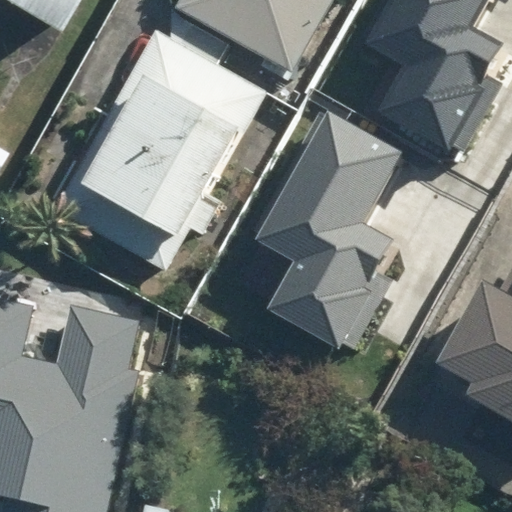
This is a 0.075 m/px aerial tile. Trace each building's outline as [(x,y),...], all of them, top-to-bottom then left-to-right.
[(0,0),(0,10),(54,41),(78,0),(0,0)] [(299,78),(342,0),(188,0),(181,13),(299,78)] [(372,115),(442,151),(491,57),(459,41),(480,0),(379,0),(346,65),(388,86),(372,115)] [(274,95),(159,34),(61,217),(175,278),(274,95)] [(260,325),(343,365),(394,259),(361,243),(396,168),(309,127),(245,262),(281,279),(260,325)] [(451,279),(412,257),(342,385),(381,407),(451,279)] [(511,432),(511,298),(482,283),(428,389),(511,432)] [(0,497),(2,497),(0,506),(0,511),(108,511),(145,329),(0,300),(0,497)]
